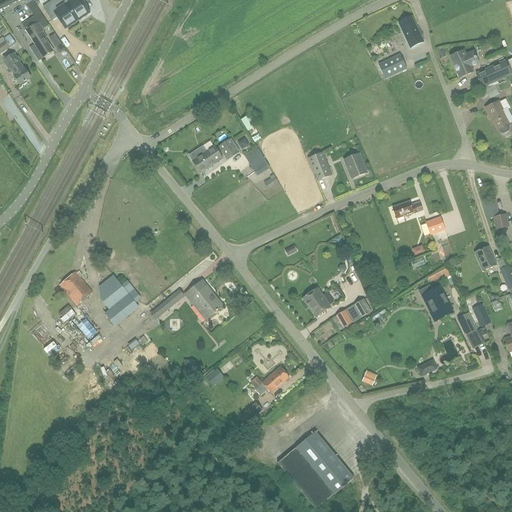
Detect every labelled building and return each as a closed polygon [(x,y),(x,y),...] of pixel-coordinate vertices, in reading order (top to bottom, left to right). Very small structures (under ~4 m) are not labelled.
[(0,10),(19,0),(7,0),(0,4),(0,10)] [(44,31),(43,29),(50,25),(34,0),(33,0),(27,5),(34,16),(22,24),(26,31),(43,57),(53,51),(42,32),(44,31)] [(67,0),(64,2),(77,22),(90,14),(82,3),(86,0),(67,0)] [(77,22),(64,2),(56,7),(53,2),(43,8),(52,22),(58,19),(65,30),(77,22)] [(405,20),(399,23),(405,35),(407,41),(411,48),(423,42),(420,34),(417,29),(412,17),(405,20)] [(55,33),(49,37),(59,53),(65,50),(55,33)] [(0,53),(15,44),(10,35),(4,38),(6,41),(0,44),(0,53)] [(442,48),(436,51),(440,59),(446,56),(442,48)] [(471,67),(479,63),(474,52),(466,55),(464,51),(450,56),(460,78),(473,72),(471,67)] [(14,76),(20,85),(31,78),(25,68),(24,69),(20,61),(21,60),(18,56),(17,57),(15,53),(8,57),(7,55),(3,57),(4,60),(7,63),(6,64),(8,69),(11,67),(16,75),(14,76)] [(400,54),(378,65),(385,79),(407,69),(400,54)] [(485,89),(498,83),(497,81),(511,75),(506,60),(476,74),(483,88),(484,88),(485,89)] [(494,107),(475,114),(481,129),(484,128),(499,122),(494,107)] [(257,126),(250,114),(241,120),(248,131),(257,126)] [(6,120),(0,124),(0,133),(10,147),(21,139),(6,120)] [(499,122),(484,128),(491,146),(506,140),(499,122)] [(231,138),(218,147),(225,157),(238,148),(231,138)] [(18,145),(12,148),(17,156),(23,152),(18,145)] [(202,146),(189,155),(193,161),(192,161),(200,173),(215,164),(215,163),(222,159),(214,147),(206,152),(202,146)] [(257,147),(244,155),(255,172),(255,173),(268,165),(257,147)] [(349,179),(365,172),(356,153),(341,159),(349,179)] [(332,177),(323,155),(308,161),(316,183),(332,177)] [(279,184),(274,175),(270,177),(271,179),(264,183),(268,189),(275,185),(276,186),(279,184)] [(500,193),(489,197),(495,211),(506,206),(500,193)] [(392,208),(396,219),(403,216),(404,218),(423,211),(420,202),(411,206),(410,202),(392,208)] [(506,215),(494,218),(496,230),(508,227),(506,215)] [(430,236),(445,230),(441,217),(426,222),(430,236)] [(505,236),(503,228),(496,230),(498,237),(505,236)] [(427,240),(417,242),(419,249),(428,247),(427,240)] [(482,272),(485,270),(496,265),(489,247),(474,253),(482,272)] [(419,263),(432,258),(429,250),(416,255),(419,263)] [(433,269),(436,275),(454,268),(451,261),(433,269)] [(115,273),(107,264),(105,266),(112,275),(115,273)] [(500,270),(510,294),(511,293),(511,273),(511,274),(508,266),(500,270)] [(60,285),(76,305),(92,292),(76,272),(60,285)] [(138,306),(136,303),(141,298),(128,280),(122,286),(115,278),(100,290),(101,300),(118,322),(138,306)] [(185,295),(206,320),(223,306),(203,280),(185,295)] [(429,288),(420,293),(428,309),(431,307),(433,310),(430,311),(435,322),(453,313),(439,287),(431,292),(429,288)] [(303,299),(316,317),(330,307),(318,289),(303,299)] [(155,321),(185,297),(180,290),(150,314),(155,321)] [(344,329),(372,312),(364,299),(336,316),(344,329)] [(491,303),(495,313),(503,309),(498,300),(491,303)] [(482,305),(472,309),(480,327),(490,323),(482,305)] [(78,313),(91,333),(100,327),(87,307),(78,313)] [(468,313),(457,318),(465,334),(476,329),(468,313)] [(49,340),(60,334),(57,329),(46,336),(49,340)] [(63,339),(58,343),(62,348),(67,344),(63,339)] [(71,349),(62,357),(66,362),(75,353),(71,349)] [(76,362),(81,356),(77,353),(67,365),(73,370),(79,364),(76,362)] [(195,378),(196,361),(184,360),(183,377),(195,378)] [(428,374),(423,365),(417,368),(421,377),(428,374)] [(213,387),(224,378),(216,368),(205,377),(213,387)] [(281,368),(262,383),(255,389),(260,396),(268,390),(270,393),(289,377),(281,368)] [(372,386),(375,380),(365,375),(362,382),(372,386)] [(246,425),(263,410),(256,403),(239,417),(246,425)] [(315,432),(277,463),(316,510),(354,478),(315,432)]
